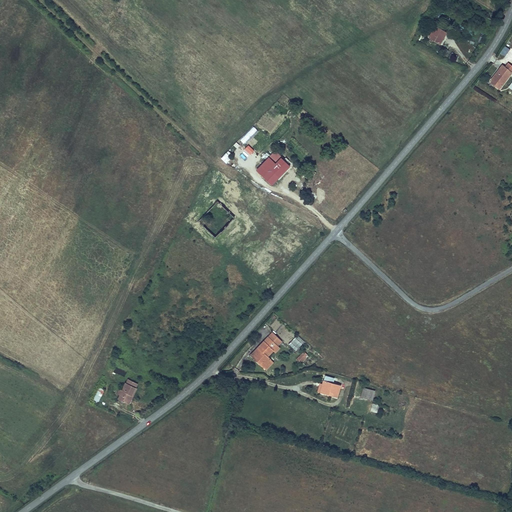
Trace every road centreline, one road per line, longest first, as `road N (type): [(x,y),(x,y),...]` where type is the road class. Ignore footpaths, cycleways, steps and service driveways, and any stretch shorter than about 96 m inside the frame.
road 1 (track): [(40,0),(209,159),(229,150),(263,98),(391,36),(429,0)]
road 2 (tertiary): [(335,232),(200,379),(22,511)]
road 3 (tertiary): [(511,8),(490,50),(335,232)]
road 4 (unclassified): [(335,232),(423,307),(452,303),(511,268)]
